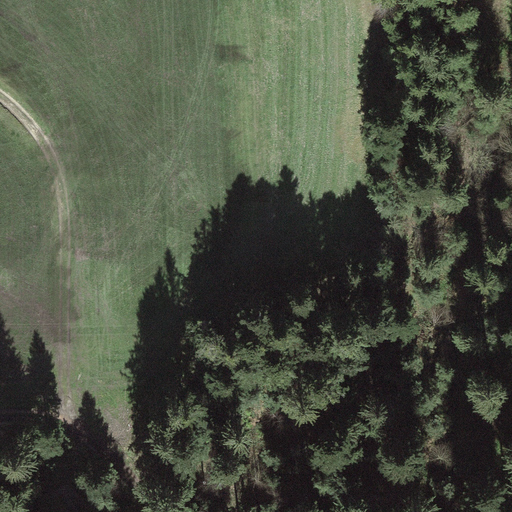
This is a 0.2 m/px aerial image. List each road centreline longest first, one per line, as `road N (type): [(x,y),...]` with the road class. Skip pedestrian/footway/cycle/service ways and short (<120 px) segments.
road 1 (track): [(171,511),(90,420),(76,371),(72,300)]
road 2 (track): [(72,300),(77,214),(68,157),(35,105),(0,93)]
